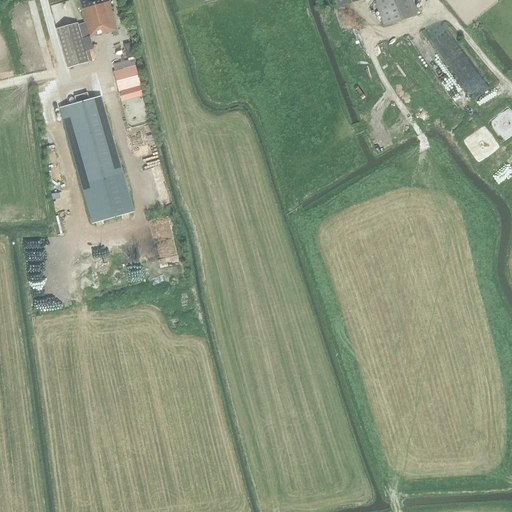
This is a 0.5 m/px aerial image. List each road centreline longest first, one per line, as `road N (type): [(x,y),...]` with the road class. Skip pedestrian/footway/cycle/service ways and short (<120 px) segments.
road 1 (track): [(439,8),(369,38),(381,75),(418,131)]
road 2 (track): [(432,0),(511,90)]
